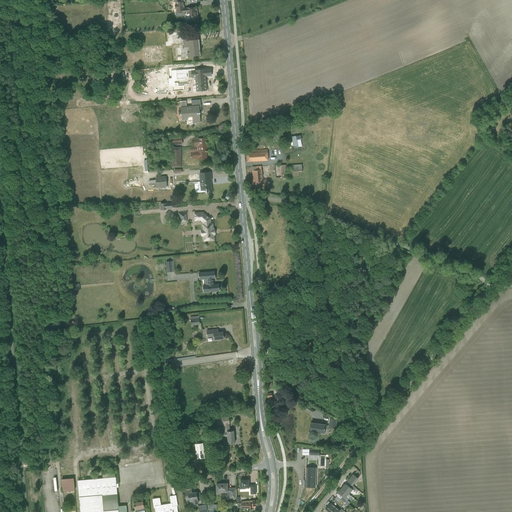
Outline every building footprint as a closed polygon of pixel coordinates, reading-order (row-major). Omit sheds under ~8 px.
[(187,22),(198,22),(197,6),(186,7),(186,8),(184,8),(183,2),(185,1),(184,0),(174,0),(175,2),(175,4),(175,9),(176,9),(176,14),(184,13),(184,12),(186,12),(187,22)] [(100,30),(100,36),(108,35),(107,24),(98,24),(98,30),(100,30)] [(187,57),(200,56),(199,40),(191,40),(190,35),(182,35),(184,48),(187,48),(187,53),(187,57)] [(206,77),(212,76),(211,68),(191,70),(191,71),(188,71),(189,78),(191,78),(192,78),(193,78),(194,87),(192,87),(192,91),(196,91),(196,92),(207,91),(206,77)] [(193,124),(200,123),(200,114),(200,113),(201,113),(200,100),(191,100),(192,106),(186,107),(186,101),(180,101),(181,107),(180,107),(182,121),(188,120),(187,118),(192,117),(193,124)] [(294,149),(298,148),(298,147),(296,140),(300,139),(301,139),(300,135),(291,137),(294,149)] [(172,145),(183,144),(182,141),(181,136),(171,137),(172,145)] [(198,160),(207,160),(206,151),(207,151),(209,151),(209,145),(207,145),(206,138),(198,138),(193,138),(194,146),(190,147),(191,160),(198,159),(198,160)] [(172,167),(181,167),(181,148),(172,148),(172,167)] [(267,150),(251,150),(246,151),(247,161),(268,160),(267,150)] [(302,164),(291,165),(292,173),(302,172),(302,164)] [(275,178),(287,177),(286,165),(274,166),(275,178)] [(261,174),(261,166),(252,167),(254,189),(268,188),(267,180),(262,180),(261,174)] [(206,194),(212,193),(211,181),(212,181),(211,172),(199,173),(200,191),(204,191),(206,191),(206,194)] [(149,181),(149,185),(156,185),(156,188),(167,187),(166,176),(155,177),(156,180),(149,181)] [(186,212),(178,213),(178,222),(186,222),(186,212)] [(203,213),(193,214),(194,221),(200,221),(202,223),(203,224),(202,224),(202,229),(201,229),(201,236),(203,236),(203,241),(214,240),(213,234),(214,234),(214,229),(213,229),(212,224),(210,224),(210,219),(203,213)] [(174,261),(166,261),(166,272),(174,272),(174,261)] [(214,271),(198,273),(199,280),(207,279),(207,285),(203,285),(203,292),(212,292),(213,292),(214,292),(215,292),(215,291),(219,291),(219,284),(214,284),(213,278),(215,278),(214,271)] [(190,319),(191,326),(199,325),(198,315),(190,316),(190,319)] [(217,333),(216,329),(211,330),(207,330),(207,337),(214,336),(214,340),(216,340),(217,340),(217,341),(218,341),(219,340),(220,340),(220,339),(223,339),(223,332),(217,333)] [(214,423),(215,427),(220,426),(220,430),(224,430),(224,432),(222,432),(223,437),(224,437),(225,444),(234,443),(233,431),(229,431),(229,424),(229,423),(228,417),(212,418),(213,424),(214,423)] [(325,425),(315,423),(312,423),(311,431),(313,431),(313,432),(315,432),(324,433),(324,429),(328,430),(329,428),(335,428),(337,419),(330,418),(329,426),(325,425)] [(194,427),(193,432),(201,432),(201,438),(207,439),(208,429),(201,428),(202,428),(194,427)] [(202,444),(195,445),(197,458),(204,458),(202,444)] [(315,487),(316,468),(306,467),(306,481),(304,481),(304,484),(305,484),(305,487),(315,487)] [(352,485),(360,475),(355,472),(353,474),(347,481),(352,485)] [(115,477),(80,480),(78,480),(80,511),(126,511),(126,509),(124,509),(124,506),(118,506),(115,477)] [(75,491),(74,478),(61,479),(62,492),(75,491)] [(239,484),(240,489),(245,489),(245,488),(248,488),(248,487),(250,487),(251,494),(256,494),(255,485),(250,485),(248,485),(248,482),(249,482),(249,479),(245,479),(245,480),(240,480),(240,484),(239,484)] [(235,492),(235,489),(227,489),(227,485),(226,485),(225,484),(225,483),(216,484),(216,489),(216,492),(227,492),(229,492),(229,498),(235,498),(235,492)] [(358,494),(360,492),(352,485),(350,487),(345,484),(341,488),(349,494),(352,490),(358,494)] [(185,498),(189,497),(189,500),(192,500),(193,504),(198,503),(197,499),(196,492),(192,493),(191,488),(184,489),(185,498)] [(349,494),(341,488),(338,493),(342,497),(340,499),(341,500),(348,505),(350,503),(345,499),(349,494)] [(153,499),(154,504),(154,508),(155,508),(155,511),(162,511),(169,511),(177,511),(176,506),(177,506),(175,496),(170,497),(171,505),(160,507),(159,498),(153,499)] [(132,511),(139,511),(140,511),(139,511),(144,511),(145,511),(143,501),(133,503),(135,510),(132,511)]
